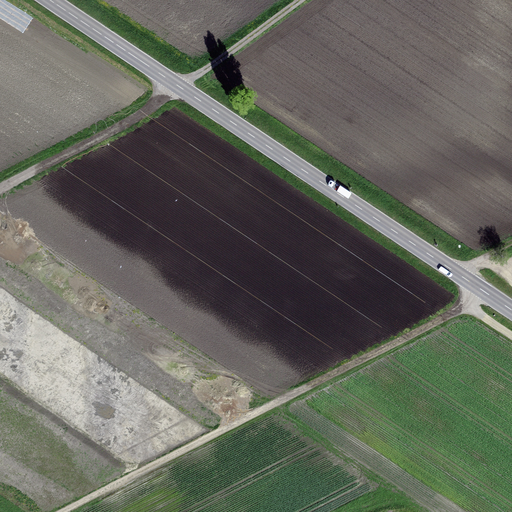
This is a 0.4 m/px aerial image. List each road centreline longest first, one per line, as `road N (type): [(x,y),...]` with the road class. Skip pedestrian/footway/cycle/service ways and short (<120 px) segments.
road 1 (primary): [(511,311),(49,0)]
road 2 (track): [(484,292),(64,511)]
road 3 (track): [(179,86),(0,187)]
road 4 (track): [(179,86),(302,0)]
